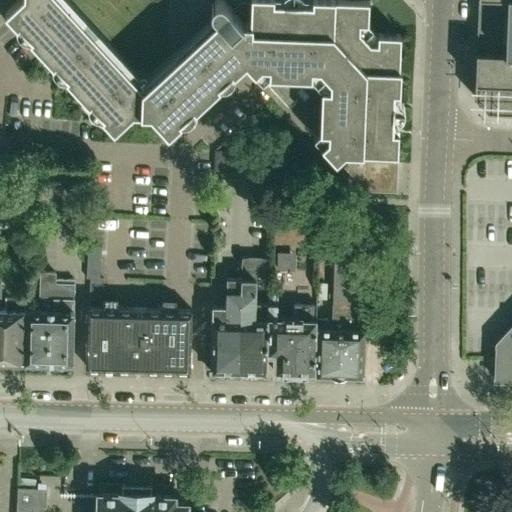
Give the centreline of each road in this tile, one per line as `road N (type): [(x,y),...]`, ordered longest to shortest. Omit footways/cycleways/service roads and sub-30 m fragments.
road 1 (secondary): [(0,414),(322,426)]
road 2 (residential): [(431,434),(435,137)]
road 3 (residential): [(435,137),(440,0)]
